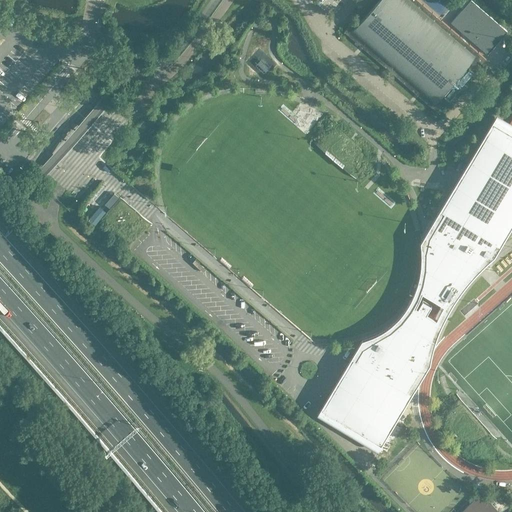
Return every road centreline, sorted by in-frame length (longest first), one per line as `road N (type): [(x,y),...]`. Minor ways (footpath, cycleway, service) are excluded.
road 1 (motorway): [(230,511),(0,247)]
road 2 (motorway): [(0,293),(190,511)]
